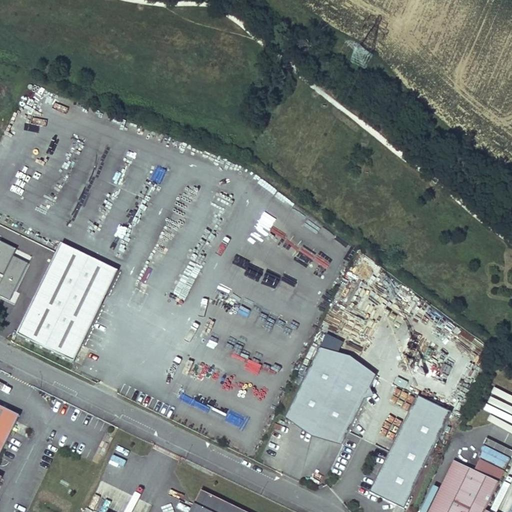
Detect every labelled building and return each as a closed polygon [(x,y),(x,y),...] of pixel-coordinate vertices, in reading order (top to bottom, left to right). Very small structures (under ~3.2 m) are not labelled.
[(57,253),(17,334),(74,362),(118,271),(61,243),(57,253)] [(0,298),(3,300),(23,259),(3,249),(0,255),(0,298)] [(376,377),(319,349),(286,417),(343,445),(376,377)] [(447,375),(450,367),(442,364),(439,372),(447,375)] [(398,378),(395,384),(403,388),(406,382),(398,378)] [(417,396),(370,493),(404,509),(452,413),(417,396)] [(0,479),(1,477),(0,476),(0,455),(20,415),(0,405),(0,479)] [(454,461),(428,511),(485,511),(489,504),(505,471),(473,456),(467,467),(454,461)] [(246,511),(202,491),(191,511),(246,511)]
